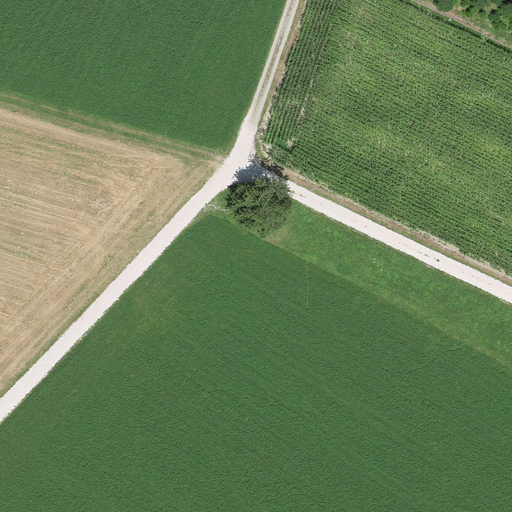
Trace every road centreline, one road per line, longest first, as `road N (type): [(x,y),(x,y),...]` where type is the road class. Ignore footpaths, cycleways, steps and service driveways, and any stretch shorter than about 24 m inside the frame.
road 1 (track): [(0,407),(211,185),(238,168)]
road 2 (track): [(238,168),(511,296)]
road 3 (track): [(238,168),(0,103)]
road 4 (track): [(291,0),(238,168)]
